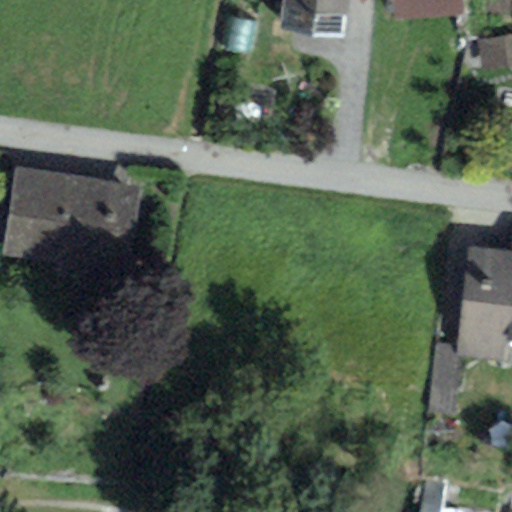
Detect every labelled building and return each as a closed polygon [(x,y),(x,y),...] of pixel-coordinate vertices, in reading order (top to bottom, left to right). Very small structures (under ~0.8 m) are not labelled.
[(349,0),(282,0),(278,32),(344,40),(349,0)] [(390,0),(391,19),(462,17),(461,0),(390,0)] [(16,169),(2,258),(123,277),(137,188),(16,169)] [(463,353),(511,358),(511,241),(511,253),(466,249),(456,346),(455,352),(463,353)] [(453,420),(463,353),(455,352),(456,346),(433,343),(423,416),(453,420)]
